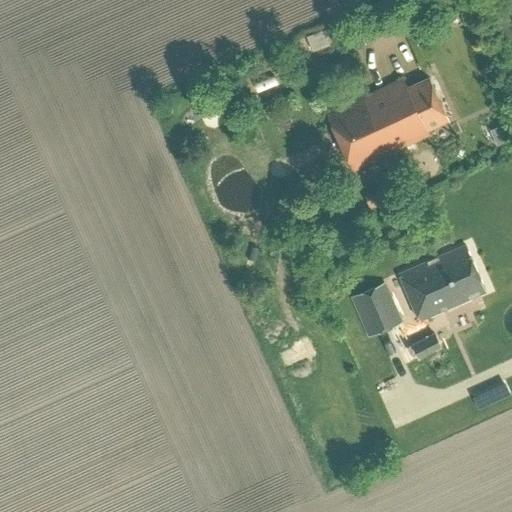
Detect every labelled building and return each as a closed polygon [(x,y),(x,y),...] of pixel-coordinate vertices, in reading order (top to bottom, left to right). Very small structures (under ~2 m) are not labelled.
[(426,76),(406,85),(402,76),(323,112),(350,171),(428,135),(426,129),(446,120),(426,76)] [(511,114),(511,113),(508,106),(502,108),(506,117),(511,114)] [(219,115),(199,120),(202,130),(221,125),(219,115)] [(511,137),(511,122),(511,121),(491,130),(497,144),(511,137)] [(362,197),(370,212),(399,198),(391,183),(362,197)] [(465,251),(401,279),(420,323),(484,294),(465,251)] [(399,318),(383,281),(352,296),(368,333),(399,318)] [(418,357),(442,346),(435,332),(411,343),(418,357)]
